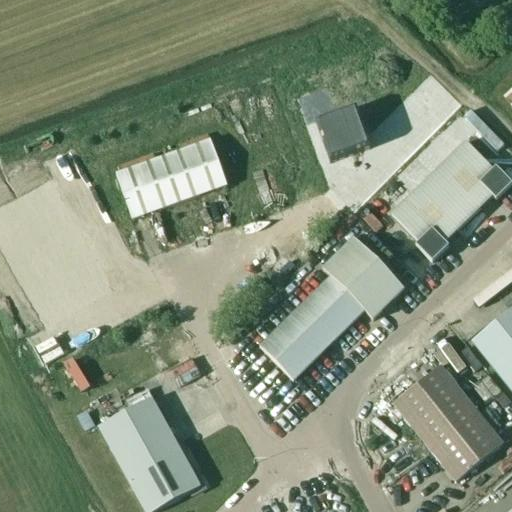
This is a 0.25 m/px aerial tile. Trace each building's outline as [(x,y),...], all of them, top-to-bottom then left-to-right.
[(349,104),(308,119),(323,161),(364,146),(349,104)] [(210,142),(116,176),(132,222),(227,188),(210,142)] [(447,248),(445,245),(493,198),(496,201),(511,185),(494,168),(491,171),(464,144),(391,216),(418,243),(415,246),(432,264),(447,248)] [(64,179),(0,212),(0,213),(55,319),(120,285),(64,179)] [(353,240),(322,271),(330,280),(259,350),(293,384),(363,314),(372,323),(404,292),(353,240)] [(417,294),(397,312),(406,322),(426,305),(417,294)] [(511,311),(471,344),(511,394),(511,311)] [(165,365),(170,375),(195,365),(190,355),(165,365)] [(393,407),(456,485),(503,447),(440,369),(393,407)] [(98,430),(143,511),(159,511),(200,489),(151,400),(98,430)] [(78,413),(86,427),(96,421),(88,407),(78,413)] [(297,446),(324,420),(314,409),(287,436),(297,446)]
